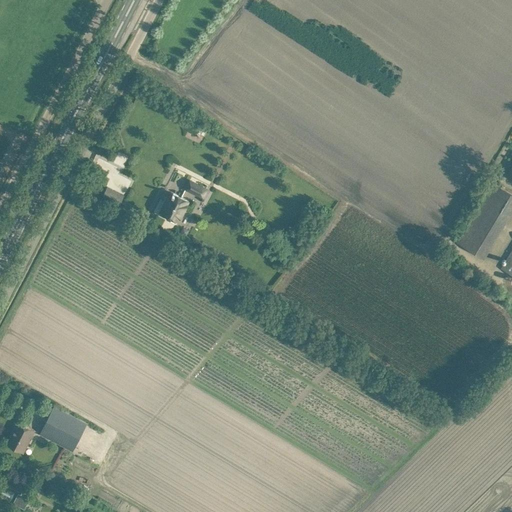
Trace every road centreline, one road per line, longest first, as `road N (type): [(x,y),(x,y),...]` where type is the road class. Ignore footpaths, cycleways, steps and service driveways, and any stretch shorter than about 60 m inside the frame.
road 1 (unclassified): [(0,307),(160,0)]
road 2 (primary): [(0,259),(134,0)]
road 3 (unclassified): [(0,211),(108,0)]
